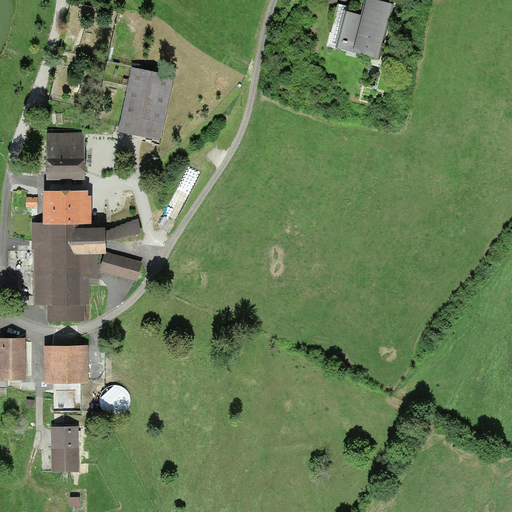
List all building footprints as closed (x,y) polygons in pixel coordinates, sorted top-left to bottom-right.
[(393,3),(378,0),(367,0),(364,14),(347,10),(338,47),(379,58),(393,3)] [(172,75),(133,67),(119,129),(159,137),(172,75)] [(83,134),(47,133),(47,183),(83,183),(83,134)] [(89,192),(46,192),(46,225),(33,225),(34,304),(53,303),(53,320),(83,320),(82,304),(89,304),(89,278),(98,278),(97,253),(103,253),(103,239),(103,225),(90,225),(89,192)] [(103,225),(103,239),(139,231),(137,218),(103,225)] [(141,264),(107,255),(102,272),(136,281),(141,264)] [(26,341),(0,340),(0,389),(6,390),(6,378),(25,378),(26,341)] [(51,346),(45,346),(45,382),(87,382),(87,346),(78,346),(51,346)] [(78,425),(55,425),(55,470),(78,470),(78,425)]
